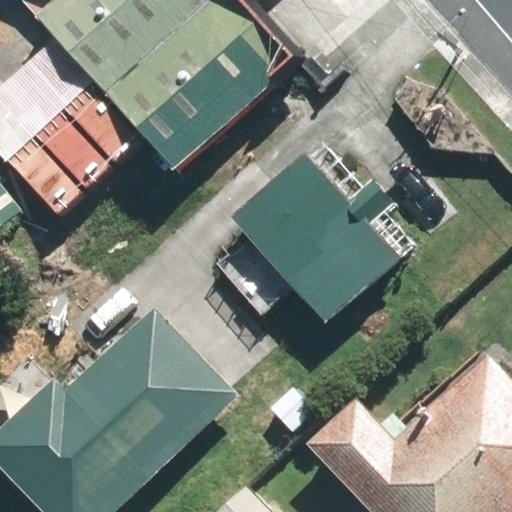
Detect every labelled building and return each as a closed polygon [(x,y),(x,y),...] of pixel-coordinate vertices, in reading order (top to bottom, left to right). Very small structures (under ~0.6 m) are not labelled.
[(0,0),(0,5),(25,33),(40,19),(101,84),(70,112),(97,141),(125,114),(185,178),(311,60),(261,7),(267,0),(0,0)] [(37,92),(39,107),(52,116),(67,113),(75,101),(73,86),(60,77),(45,80),(37,92)] [(406,265),(376,231),(400,209),(380,186),(356,208),(313,159),(240,223),(333,329),(406,265)] [(0,180),(0,239),(28,217),(0,180)] [(195,221),(127,280),(163,321),(231,262),(195,221)] [(317,451),(374,511),(511,511),(511,372),(498,358),(415,436),(402,422),(391,432),(365,405),(317,451)] [(232,511),(271,511),(253,493),(232,511)]
